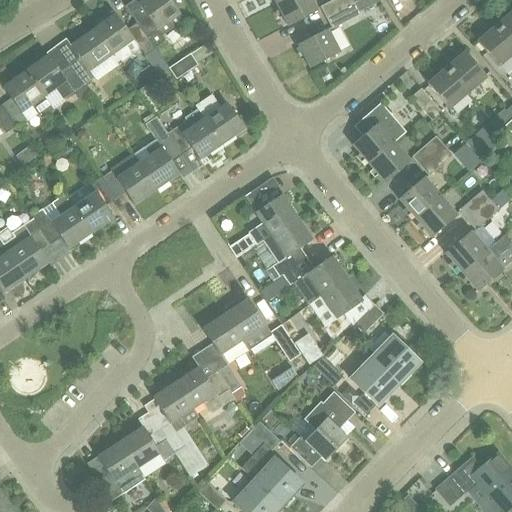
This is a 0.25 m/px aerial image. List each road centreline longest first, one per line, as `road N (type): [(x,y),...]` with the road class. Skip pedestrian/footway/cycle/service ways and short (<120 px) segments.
road 1 (residential): [(487,369),(296,135)]
road 2 (residential): [(108,265),(139,315),(142,347),(31,469)]
road 3 (residential): [(108,265),(296,135)]
road 4 (residential): [(296,135),(455,0)]
road 5 (residential): [(351,511),(487,369)]
road 6 (residential): [(296,135),(211,0)]
road 7 (residential): [(0,338),(108,265)]
